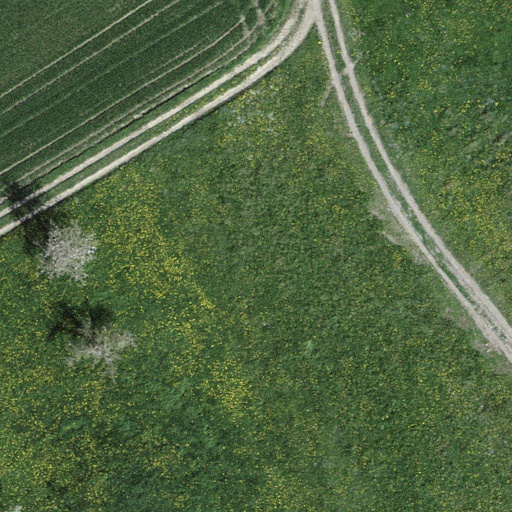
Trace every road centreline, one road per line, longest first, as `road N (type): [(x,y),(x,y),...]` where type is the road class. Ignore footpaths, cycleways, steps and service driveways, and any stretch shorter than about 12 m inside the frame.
road 1 (track): [(321,26),(382,177),(511,356)]
road 2 (track): [(321,26),(277,61),(0,225)]
